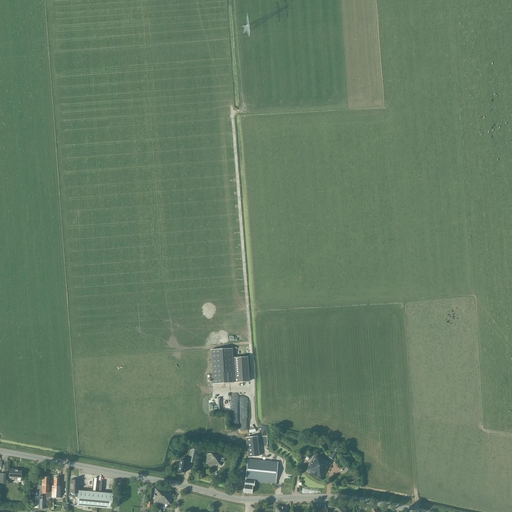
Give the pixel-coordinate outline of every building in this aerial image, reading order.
[(213,384),(231,383),(232,383),(231,358),(232,358),(231,349),(211,350),(213,384)] [(231,358),(232,383),(249,382),(248,357),(232,358),(231,358)] [(247,459),(258,458),(256,438),(245,440),(247,459)] [(336,445),(329,457),(333,460),(341,448),(336,445)] [(192,449),(189,462),(195,463),(197,450),(192,449)] [(210,464),(210,465),(220,467),(222,456),(208,454),(206,464),(210,464)] [(316,454),(306,470),(316,476),(321,479),(330,464),(326,461),(316,454)] [(179,461),(177,472),(184,473),(185,462),(183,462),(184,458),(181,458),(180,461),(179,461)] [(241,472),(241,478),(245,479),(244,493),(251,494),(252,486),(254,486),(254,481),(276,484),(278,462),(247,459),(246,472),(241,472)] [(9,469),(8,477),(11,478),(10,479),(14,479),(14,478),(16,478),(21,478),(21,471),(17,471),(14,471),(14,469),(9,469)] [(42,486),(41,493),(45,493),(45,497),(51,498),(51,492),(49,492),(49,486),(48,486),(49,478),(43,478),(42,486)] [(51,492),(51,498),(53,498),(54,498),(60,499),(61,486),(59,486),(59,479),(54,478),(53,486),(51,486),(51,492)] [(77,498),(78,481),(74,481),(74,480),(73,480),(72,480),(71,480),(71,481),(70,481),(69,487),(70,487),(70,489),(69,489),(69,494),(72,494),(72,493),(74,493),(74,494),(75,498),(77,498)] [(155,489),(153,503),(162,504),(170,505),(171,495),(171,494),(171,491),(163,490),(155,489)] [(112,494),(78,491),(77,506),(111,509),(112,494)]
